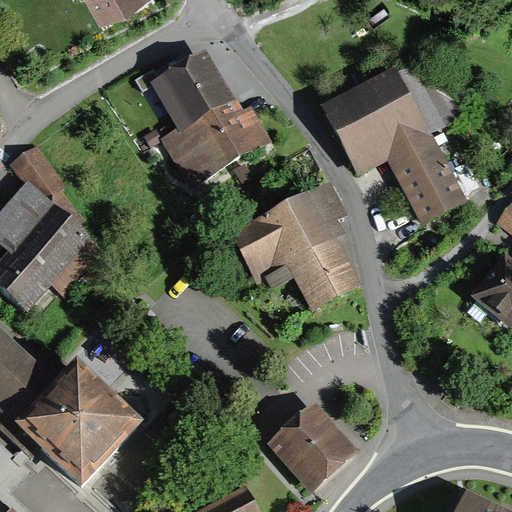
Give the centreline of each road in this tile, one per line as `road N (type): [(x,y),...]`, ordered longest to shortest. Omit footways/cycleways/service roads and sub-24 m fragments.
road 1 (residential): [(381,299),(348,187),(303,118),(205,8)]
road 2 (residential): [(205,8),(29,123)]
road 3 (residential): [(381,299),(446,255),(511,180)]
road 4 (residential): [(422,454),(381,299)]
